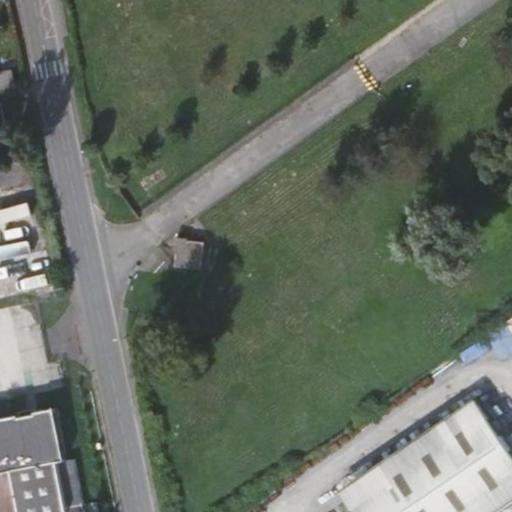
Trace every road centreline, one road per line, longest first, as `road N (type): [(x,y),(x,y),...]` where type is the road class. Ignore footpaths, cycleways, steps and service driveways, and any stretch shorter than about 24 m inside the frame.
road 1 (tertiary): [(35,0),(137,511)]
road 2 (unknown): [(291,511),(511,365)]
